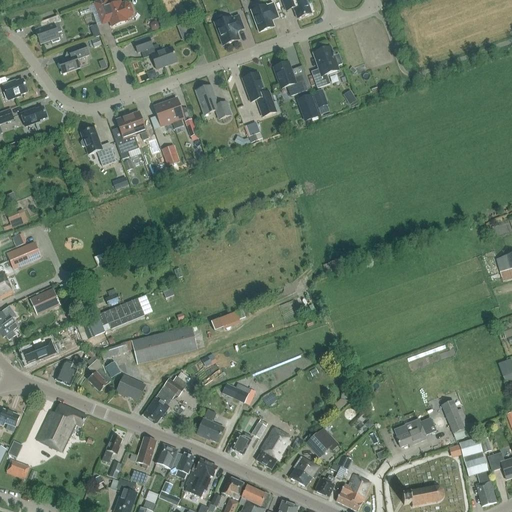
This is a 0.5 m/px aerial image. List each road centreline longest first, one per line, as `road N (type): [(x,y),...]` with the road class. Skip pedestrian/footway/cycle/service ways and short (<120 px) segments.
road 1 (tertiary): [(17,378),(331,511)]
road 2 (residential): [(337,21),(129,97)]
road 3 (residential): [(129,97),(102,107),(68,102),(16,39),(0,31)]
